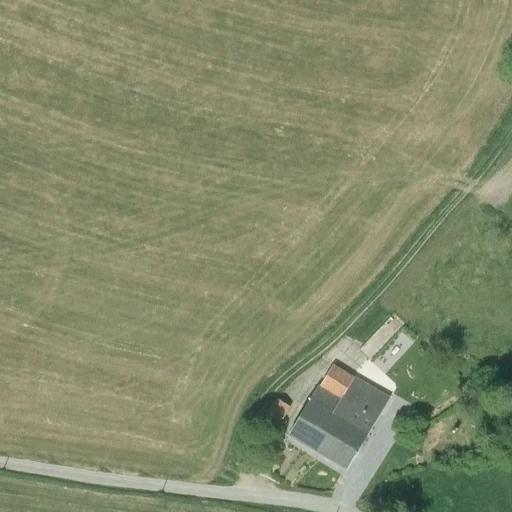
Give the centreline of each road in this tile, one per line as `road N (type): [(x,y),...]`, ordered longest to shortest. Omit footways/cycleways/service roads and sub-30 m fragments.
road 1 (track): [(241,480),(252,398),(351,307),(511,118)]
road 2 (unclassified): [(373,511),(322,492),(0,446)]
